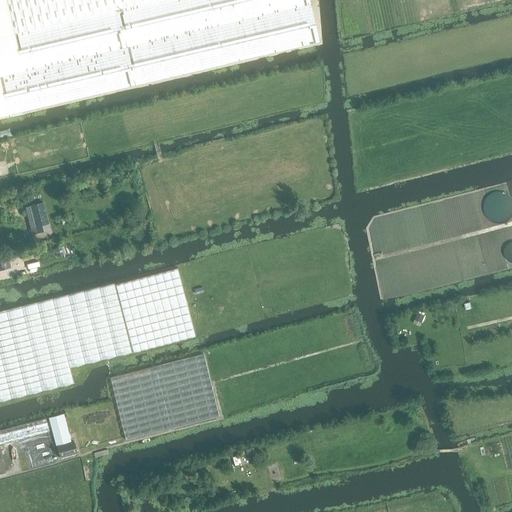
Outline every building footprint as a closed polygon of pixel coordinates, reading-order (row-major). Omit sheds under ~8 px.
[(0,0),(0,115),(319,41),(309,0),(0,0)] [(511,198),(511,197),(509,195),(506,194),(503,193),(500,192),(496,193),(493,193),(490,195),(487,197),(485,199),(484,203),(483,205),(483,208),(483,212),(484,215),(485,218),(487,220),(490,222),(492,224),(496,225),(499,225),(502,225),(506,224),(509,222),(511,220),(511,219),(511,198)] [(35,227),(49,223),(43,202),(30,205),(35,227)] [(61,218),(63,224),(70,222),(69,216),(61,218)] [(61,246),(55,248),(57,256),(63,254),(61,246)] [(8,256),(0,257),(0,269),(11,267),(8,256)] [(0,401),(73,383),(69,367),(132,352),(195,336),(178,269),(115,284),(115,283),(0,310),(0,401)] [(422,323),(425,315),(424,315),(425,312),(420,310),(419,312),(418,312),(415,319),(422,323)] [(203,354),(109,377),(125,440),(219,416),(203,354)] [(57,445),(72,441),(64,413),(49,417),(57,445)] [(0,429),(0,443),(49,431),(46,418),(0,429)] [(57,446),(60,458),(77,453),(74,441),(57,446)]
